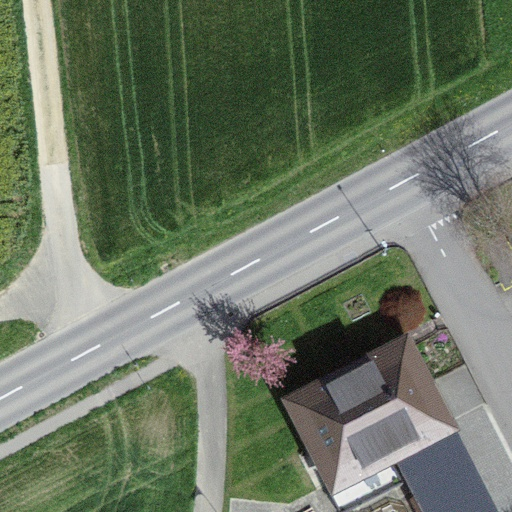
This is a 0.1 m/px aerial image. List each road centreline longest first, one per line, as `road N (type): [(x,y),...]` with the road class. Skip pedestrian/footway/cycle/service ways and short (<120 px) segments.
road 1 (secondary): [(409,184),(0,396)]
road 2 (track): [(26,0),(60,278),(102,341)]
road 3 (residential): [(409,184),(511,383)]
road 4 (track): [(176,301),(216,424),(206,511)]
